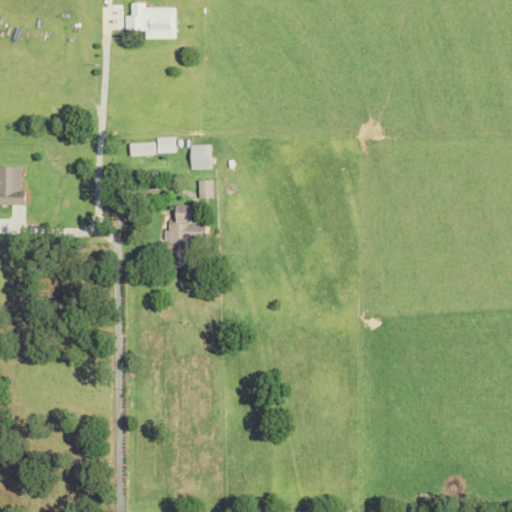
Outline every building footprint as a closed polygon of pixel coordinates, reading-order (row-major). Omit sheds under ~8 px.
[(173,38),(172,7),(142,7),(142,2),(128,2),(128,14),(122,15),(123,30),(142,29),(142,38),(173,38)] [(153,137),(154,152),(172,152),(172,136),(153,137)] [(126,142),(127,156),(151,156),(150,141),(126,142)] [(208,169),(207,144),(187,144),(187,169),(208,169)] [(0,204),(19,205),(19,166),(0,165),(0,204)] [(209,179),(195,179),(195,198),(209,197),(209,179)] [(187,222),(187,204),(172,204),(171,222),(165,222),(165,230),(159,230),(158,252),(165,252),(165,267),(187,267),(187,241),(204,241),(204,222),(187,222)]
